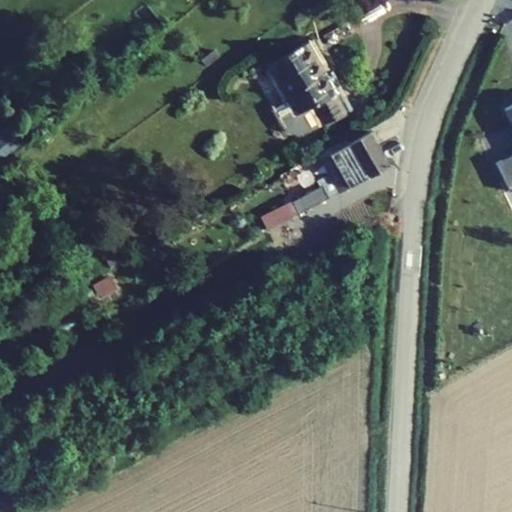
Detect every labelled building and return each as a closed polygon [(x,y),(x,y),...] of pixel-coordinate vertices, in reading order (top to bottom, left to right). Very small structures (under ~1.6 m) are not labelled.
[(316,57),(321,54),(312,39),(269,63),(289,99),(271,109),(279,124),(286,131),(299,134),(308,131),(347,111),(316,57)] [(292,203),(297,213),(388,165),(369,131),(319,159),(328,174),(316,181),(319,187),(291,202),(292,203)] [(297,213),(292,203),(273,213),(278,223),(297,213)] [(101,297),(114,289),(109,279),(95,286),(101,297)] [(50,313),(54,319),(68,311),(65,305),(50,313)]
